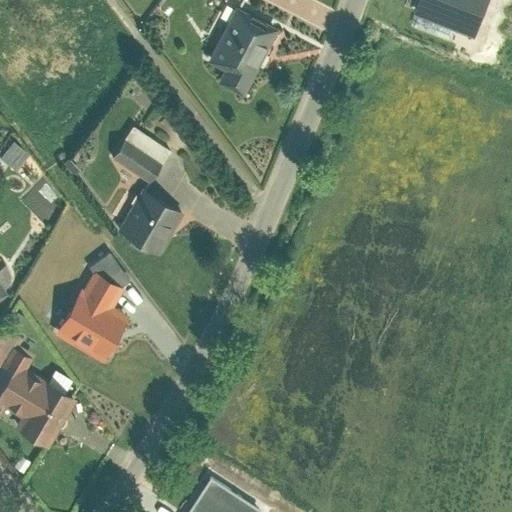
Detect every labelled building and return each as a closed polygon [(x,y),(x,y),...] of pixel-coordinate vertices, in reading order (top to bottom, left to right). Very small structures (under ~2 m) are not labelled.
[(489,0),(421,0),(415,14),(474,38),(489,0)] [(283,24),(241,2),(212,58),(226,65),(220,77),(248,92),(283,24)] [(128,138),(117,156),(155,179),(166,161),(128,138)] [(12,141),(0,156),(16,168),(27,152),(12,141)] [(186,208),(146,187),(124,230),(164,251),(186,208)] [(0,275),(0,298),(11,289),(0,275)] [(123,309),(83,289),(61,332),(101,352),(123,309)] [(4,321),(0,327),(0,359),(4,362),(22,332),(4,321)] [(16,343),(0,369),(0,407),(4,410),(8,404),(24,413),(17,424),(50,443),(80,394),(30,364),(36,355),(16,343)] [(251,511),(256,505),(216,479),(207,493),(233,510),(231,511),(251,511)]
